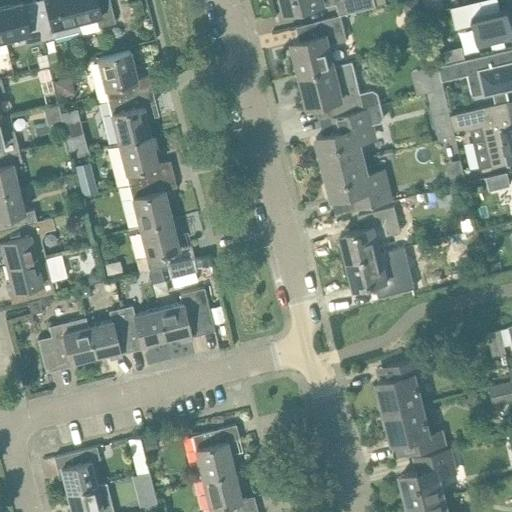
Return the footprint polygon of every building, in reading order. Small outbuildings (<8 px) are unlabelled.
[(79,31),(70,0),(36,0),(33,1),(43,40),(79,31)] [(70,0),(76,20),(79,31),(79,34),(99,29),(98,26),(115,22),(109,0),(70,0)] [(336,0),(341,16),(342,16),(378,7),(376,0),(282,0),(285,12),(333,0),(336,0)] [(419,0),(411,0),(403,2),(406,17),(423,14),(419,0)] [(439,0),(422,0),(425,12),(441,8),(439,0)] [(497,0),(479,0),(451,7),(456,28),(474,24),(479,46),(511,37),(511,20),(509,7),(500,9),(497,0)] [(26,44),(43,40),(33,1),(22,4),(22,2),(0,7),(0,23),(4,39),(23,34),(26,44)] [(293,42),(300,75),(335,66),(329,43),(348,38),(342,16),(341,16),(316,22),(319,36),(293,42)] [(511,48),(463,60),(466,74),(468,74),(480,71),(485,89),(485,92),(486,93),(488,93),(493,91),(493,93),(505,90),(505,89),(511,87),(511,48)] [(97,57),(108,100),(152,89),(148,76),(136,79),(129,49),(97,57)] [(58,63),(55,51),(47,53),(50,65),(58,63)] [(335,66),(300,75),(308,106),(335,100),(339,115),(381,105),(378,92),(373,89),(360,92),(353,62),(335,66)] [(449,63),(439,65),(442,80),(453,77),(450,64),(449,63)] [(0,115),(9,113),(1,115),(0,111),(0,90),(4,89),(1,77),(0,76),(0,115)] [(155,102),(152,89),(108,100),(118,142),(150,134),(143,105),(155,102)] [(442,90),(426,94),(430,109),(445,106),(442,90)] [(450,114),(454,130),(484,123),(493,164),(508,160),(509,163),(511,161),(511,117),(508,101),(510,101),(510,100),(450,114)] [(381,105),(339,115),(342,130),(316,137),(324,168),(365,157),(360,140),(372,137),(368,124),(381,121),(384,116),(381,105)] [(0,153),(18,149),(9,113),(0,115),(0,153)] [(118,142),(129,184),(173,173),(169,160),(157,163),(150,134),(118,142)] [(84,150),(81,138),(69,141),(72,153),(84,150)] [(21,161),(18,149),(0,153),(0,191),(18,187),(12,163),(21,161)] [(369,173),(365,157),(324,168),(332,199),(352,194),(355,209),(388,201),(380,170),(369,173)] [(463,171),(448,175),(451,185),(466,181),(463,171)] [(74,173),(64,176),(65,182),(72,185),(77,184),(74,173)] [(176,186),(173,173),(129,184),(139,226),(171,218),(164,189),(176,186)] [(96,184),(80,188),(83,196),(99,193),(96,184)] [(0,228),(36,220),(32,208),(24,210),(18,187),(0,191),(0,228)] [(340,234),(347,261),(381,252),(377,237),(402,230),(395,205),(367,212),(370,226),(340,234)] [(51,216),(36,220),(0,228),(0,251),(2,251),(6,265),(44,255),(38,231),(54,227),(51,216)] [(178,246),(171,218),(139,226),(150,268),(190,258),(193,257),(194,257),(190,243),(178,246)] [(384,266),(381,252),(347,261),(354,288),(384,280),(387,294),(416,287),(409,260),(384,266)] [(212,264),(209,254),(194,257),(193,257),(195,267),(212,264)] [(53,291),(44,255),(6,265),(9,279),(6,280),(11,302),(38,295),(50,292),(53,291)] [(193,257),(190,258),(150,268),(153,282),(163,279),(162,275),(195,267),(193,257)] [(99,280),(96,270),(90,271),(87,276),(88,283),(99,280)] [(79,287),(81,297),(91,295),(89,285),(79,287)] [(182,302),(158,308),(165,338),(179,334),(180,338),(214,329),(213,324),(213,322),(210,310),(209,308),(204,287),(179,293),(182,302)] [(50,292),(38,295),(39,299),(41,306),(48,305),(51,299),(50,292)] [(30,313),(42,310),(41,306),(39,299),(28,302),(30,313)] [(141,344),(165,338),(158,308),(135,314),(133,305),(120,308),(131,350),(142,347),(141,344)] [(219,305),(209,308),(210,310),(213,322),(213,324),(223,321),(219,305)] [(119,353),(131,350),(120,308),(109,311),(111,320),(87,326),(94,355),(118,349),(119,353)] [(94,355),(87,326),(85,316),(48,325),(51,335),(37,339),(46,372),(72,365),(71,361),(94,355)] [(511,323),(508,325),(509,326),(501,328),(505,345),(511,342),(511,323)] [(434,360),(449,356),(454,354),(451,342),(431,347),(434,360)] [(377,381),(385,412),(422,403),(418,388),(421,387),(419,382),(418,382),(415,371),(426,368),(423,357),(387,366),(390,378),(377,381)] [(511,390),(510,382),(488,387),(492,404),(511,399),(511,390)] [(425,416),(422,403),(385,412),(393,443),(405,440),(408,452),(445,443),(441,429),(430,432),(428,421),(429,421),(428,415),(425,416)] [(191,434),(202,477),(234,469),(227,440),(239,437),(235,424),(191,434)] [(155,433),(142,436),(146,449),(158,446),(155,433)] [(61,467),(66,491),(96,484),(90,460),(99,458),(96,445),(54,456),(57,468),(61,467)] [(400,474),(408,505),(445,496),(440,474),(456,470),(450,449),(422,455),(425,468),(400,474)] [(241,498),(234,469),(202,477),(210,511),(240,511),(256,508),(253,495),(241,498)] [(149,471),(133,475),(137,492),(153,488),(149,471)] [(96,484),(67,491),(70,504),(71,511),(112,511),(105,481),(96,484)] [(460,511),(449,511),(445,496),(408,505),(409,511),(466,511),(460,511)]
